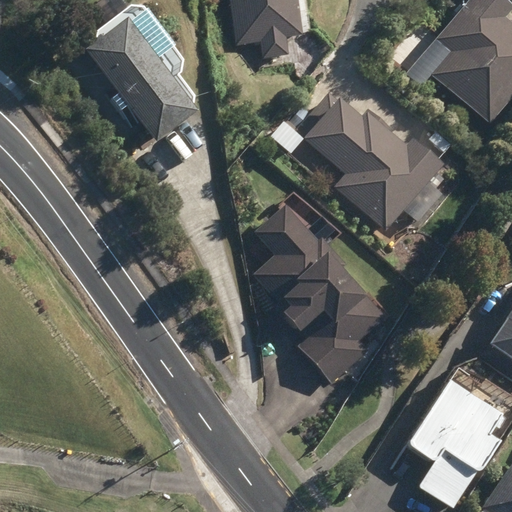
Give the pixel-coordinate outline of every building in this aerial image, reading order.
[(226,0),(233,49),(258,45),(260,62),(286,58),(283,41),(300,39),(294,0),(226,0)] [(431,82),(487,131),(511,102),(511,26),(509,24),(511,21),(487,0),(476,0),(434,48),(449,60),(431,82)] [(82,57),(152,150),(194,118),(124,26),(82,57)] [(356,125),(328,100),(296,136),(307,145),(304,148),(343,184),(333,195),(382,240),(439,177),(439,176),(411,152),(403,160),(385,144),(389,139),(365,116),(356,125)] [(252,232),(274,259),(254,275),(277,303),(272,307),(283,320),(282,321),(298,340),(305,334),(308,339),(298,347),(331,386),(367,356),(359,346),(389,321),(343,266),(347,263),(324,236),(319,240),(287,203),(252,232)] [(511,302),(475,358),(511,381),(511,302)] [(413,489),(447,511),(470,473),(475,476),(494,445),(483,438),(495,419),(442,385),(406,444),(406,450),(428,465),(413,489)] [(511,511),(511,458),(511,460),(507,465),(475,511),(511,511)]
